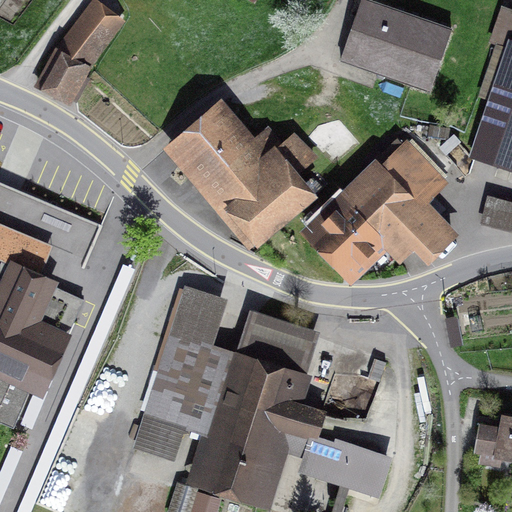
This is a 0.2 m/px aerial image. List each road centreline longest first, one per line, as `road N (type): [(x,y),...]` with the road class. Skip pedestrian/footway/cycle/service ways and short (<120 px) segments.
road 1 (unclassified): [(0,94),(82,135),(216,255),(302,291),(362,302),(416,290)]
road 2 (residential): [(449,369),(450,511)]
